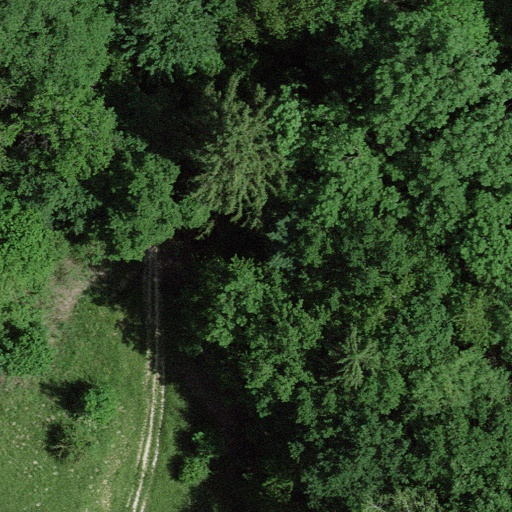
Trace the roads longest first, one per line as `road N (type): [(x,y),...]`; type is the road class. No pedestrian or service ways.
road 1 (track): [(141,129),(155,346),(149,446),(130,511)]
road 2 (track): [(131,0),(141,129)]
